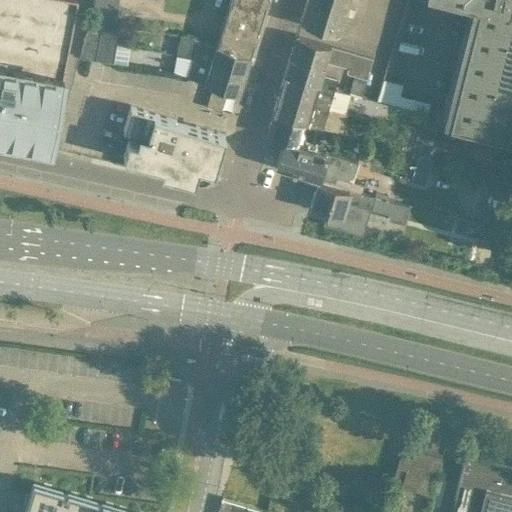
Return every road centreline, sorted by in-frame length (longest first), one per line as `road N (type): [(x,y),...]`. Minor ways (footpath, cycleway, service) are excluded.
road 1 (primary): [(511,329),(241,269),(0,236)]
road 2 (primary): [(94,295),(215,313),(511,383)]
road 3 (residential): [(228,195),(204,200),(0,159)]
road 4 (residential): [(228,195),(288,0)]
road 5 (unknown): [(328,406),(360,370),(435,364)]
